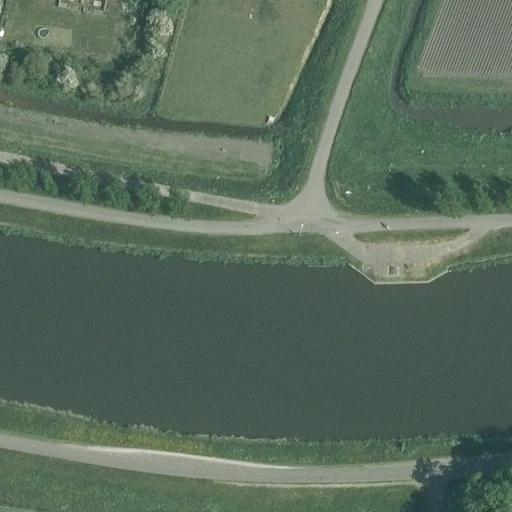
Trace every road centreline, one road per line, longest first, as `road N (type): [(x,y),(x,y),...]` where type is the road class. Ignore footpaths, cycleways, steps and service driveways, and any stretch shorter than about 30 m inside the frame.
road 1 (tertiary): [(511,454),(272,458),(0,439)]
road 2 (unclassified): [(309,225),(172,226),(0,197)]
road 3 (unclassified): [(309,225),(311,192),(379,0)]
road 4 (unclassified): [(511,220),(309,225)]
